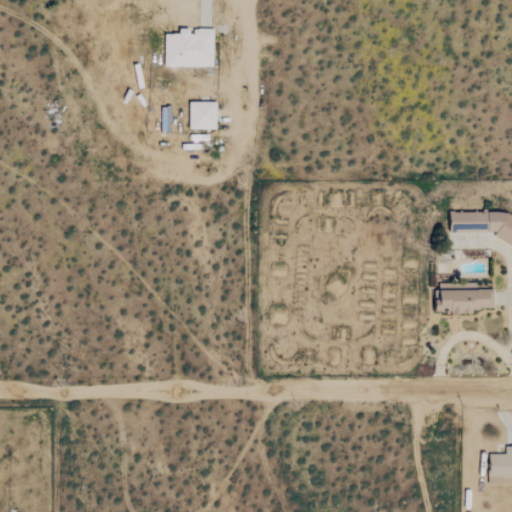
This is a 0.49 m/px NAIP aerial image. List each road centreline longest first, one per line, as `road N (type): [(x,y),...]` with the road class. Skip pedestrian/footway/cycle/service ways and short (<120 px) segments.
road 1 (track): [(0,386),(511,383)]
road 2 (track): [(246,0),(235,152)]
road 3 (track): [(435,383),(447,341),(462,333),(499,347),(511,363)]
